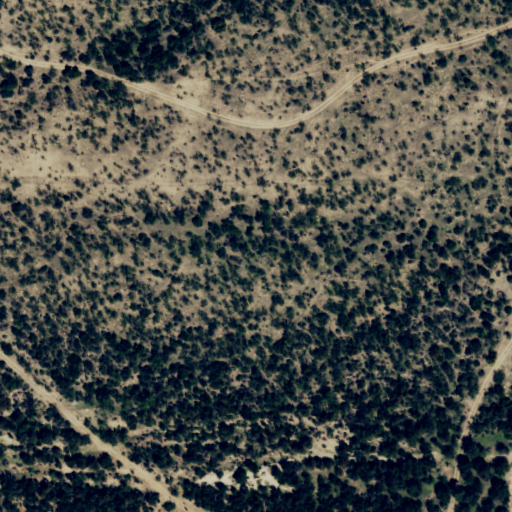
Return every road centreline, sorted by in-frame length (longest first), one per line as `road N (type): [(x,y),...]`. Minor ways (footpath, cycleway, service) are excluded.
road 1 (track): [(0,50),(223,128),(282,133),(511,28)]
road 2 (track): [(511,213),(470,371),(460,511)]
